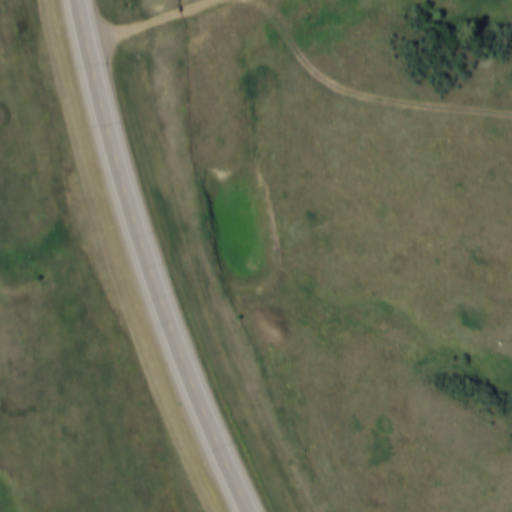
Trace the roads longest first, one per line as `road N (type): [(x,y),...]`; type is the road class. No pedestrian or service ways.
road 1 (primary): [(79,0),(138,233),(249,511)]
road 2 (track): [(239,0),(277,66),(308,81),(383,104),(511,115)]
road 3 (track): [(215,0),(88,44)]
